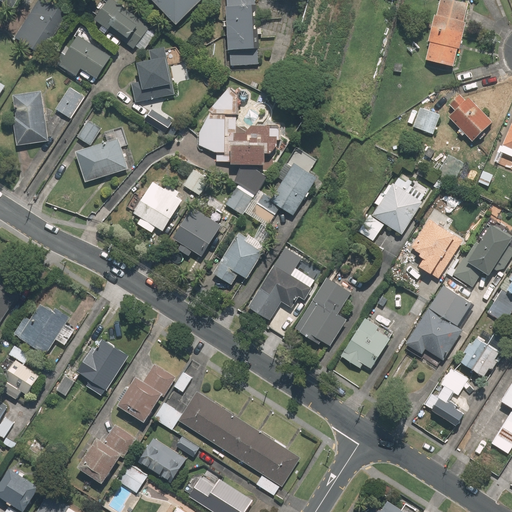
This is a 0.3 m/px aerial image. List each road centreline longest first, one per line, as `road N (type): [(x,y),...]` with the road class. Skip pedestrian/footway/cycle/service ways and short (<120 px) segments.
road 1 (residential): [(365,432),(0,202)]
road 2 (tertiary): [(490,511),(365,432)]
